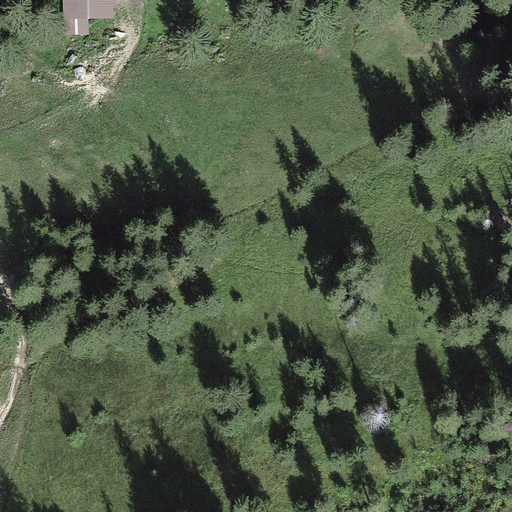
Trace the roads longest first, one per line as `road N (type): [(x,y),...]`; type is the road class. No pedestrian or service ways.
road 1 (track): [(0,143),(79,105),(128,54)]
road 2 (track): [(0,413),(18,374),(22,329),(0,274)]
